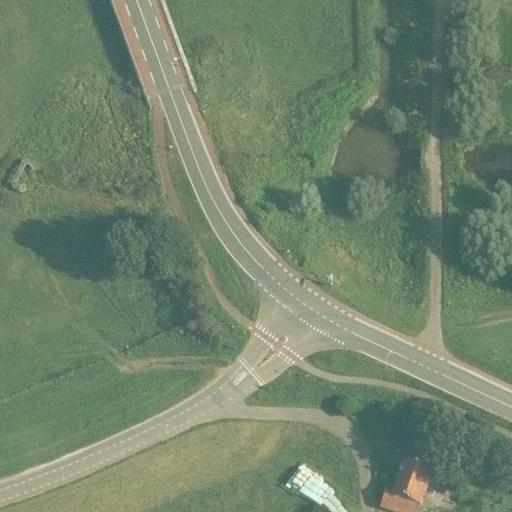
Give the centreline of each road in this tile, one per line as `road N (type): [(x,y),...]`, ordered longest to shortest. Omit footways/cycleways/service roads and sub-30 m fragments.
road 1 (tertiary): [(0,492),(140,440),(231,389),(312,307)]
road 2 (unclassified): [(419,365),(436,317),(439,0)]
road 3 (secondary): [(312,307),(278,284),(230,230),(138,0)]
road 4 (secondary): [(419,365),(312,307)]
